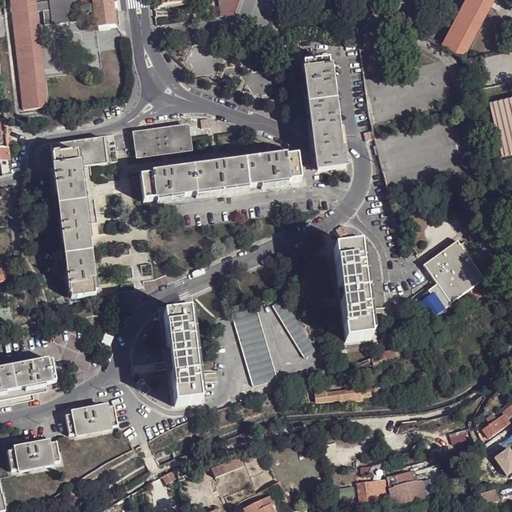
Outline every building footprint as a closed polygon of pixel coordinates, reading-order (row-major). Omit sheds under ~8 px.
[(35,0),(10,0),(23,110),(48,107),(37,12),(36,4),(35,0)] [(79,0),(48,0),(49,2),(50,11),(52,25),(82,21),(81,14),(80,6),(79,0)] [(92,0),(93,4),(80,6),(81,14),(94,13),(96,27),(115,25),(111,0),(92,0)] [(232,17),(237,0),(229,0),(229,1),(219,2),(220,18),(232,17)] [(466,0),(442,47),(441,48),(463,59),(464,58),(494,0),(492,0),(466,0)] [(49,2),(36,4),(37,12),(42,12),(44,26),(52,25),(50,11),(49,2)] [(328,62),(303,65),(312,132),(314,148),(316,163),(317,172),(345,169),(341,144),(338,119),(335,119),(333,104),(331,88),(334,87),(333,83),(333,78),(330,78),(328,62)] [(511,101),(490,107),(502,157),(511,154),(511,101)] [(186,128),(134,135),(137,158),(180,153),(190,151),(188,138),(186,128)] [(70,296),(94,293),(77,169),(82,168),(89,167),(106,165),(102,139),(49,146),(53,170),(51,171),(55,197),(56,197),(59,220),(58,220),(62,246),(63,246),(66,270),(65,270),(69,296),(70,296)] [(7,149),(0,148),(0,160),(0,161),(9,160),(7,149)] [(300,182),(297,158),(284,160),(283,157),(269,159),(260,160),(255,160),(231,163),(231,166),(218,168),(207,169),(206,167),(197,168),(180,170),(176,171),(166,172),(152,174),(153,177),(140,178),(143,203),(156,202),(156,205),(183,201),(183,198),(195,197),(196,200),(247,192),(247,189),(260,188),(261,191),(288,187),(288,184),(300,182)] [(5,176),(10,175),(9,166),(9,160),(0,161),(1,167),(4,166),(5,176)] [(82,168),(77,169),(94,293),(99,292),(97,278),(90,225),(88,216),(87,209),(87,205),(84,182),(83,178),(83,176),(82,172),(82,168)] [(457,243),(424,267),(440,288),(419,303),(429,318),(483,280),(457,243)] [(17,280),(24,277),(22,264),(20,250),(13,251),(13,254),(17,280)] [(345,343),(371,339),(370,335),(373,335),(371,323),(370,315),(364,265),(362,252),(359,252),(358,250),(334,253),(335,264),(334,264),(335,270),(338,289),(342,288),(344,305),(340,305),(343,331),(344,331),(345,343)] [(495,284),(498,275),(491,273),(489,282),(495,284)] [(305,358),(316,352),(283,300),(273,306),(305,358)] [(159,401),(185,398),(185,394),(187,394),(185,375),(178,323),(176,310),(174,310),(173,308),(148,311),(149,320),(150,328),(149,328),(151,342),(154,341),(158,369),(154,370),(157,384),(159,401)] [(253,387),(276,380),(255,308),(232,315),(253,387)] [(112,339),(105,337),(102,344),(109,346),(112,339)] [(420,345),(416,338),(381,355),(371,358),(374,366),(384,363),(420,345)] [(52,362),(0,372),(0,396),(7,395),(6,392),(25,389),(25,392),(37,389),(46,388),(45,385),(55,383),(52,362)] [(315,391),(317,403),(326,402),(339,401),(369,399),(368,392),(339,394),(339,392),(326,394),(325,389),(315,391)] [(511,413),(507,407),(500,412),(503,415),(494,421),(489,414),(482,419),(487,426),(483,429),(488,438),(511,421),(511,413)] [(117,427),(114,408),(106,410),(105,408),(92,410),(89,411),(85,412),(72,414),(72,416),(65,417),(69,436),(76,435),(77,437),(110,431),(110,429),(117,427)] [(466,440),(463,430),(455,433),(458,442),(466,440)] [(60,464),(56,444),(49,445),(48,444),(36,446),(32,447),(28,447),(15,450),(15,452),(8,453),(11,473),(19,471),(19,473),(52,467),(52,465),(60,464)] [(511,472),(511,454),(507,448),(493,457),(507,477),(511,472)] [(239,458),(211,469),(214,478),(243,467),(239,458)] [(370,466),(359,467),(360,476),(371,475),(370,466)] [(175,470),(161,478),(165,486),(176,479),(176,476),(175,470)] [(411,476),(411,475),(395,479),(397,487),(412,483),(411,476)] [(397,487),(395,479),(387,482),(388,491),(393,506),(402,503),(397,487)] [(387,499),(385,481),(372,484),(374,501),(387,499)] [(430,485),(429,482),(421,484),(424,494),(437,490),(435,483),(430,485)] [(413,486),(412,483),(397,487),(402,503),(417,499),(413,486)] [(374,501),(372,484),(356,486),(359,503),(374,501)] [(424,494),(421,484),(413,486),(417,499),(424,497),(424,494)] [(494,489),(479,493),(483,506),(498,501),(494,489)] [(244,511),(273,511),(270,505),(273,503),(270,497),(243,510),(244,511)]
